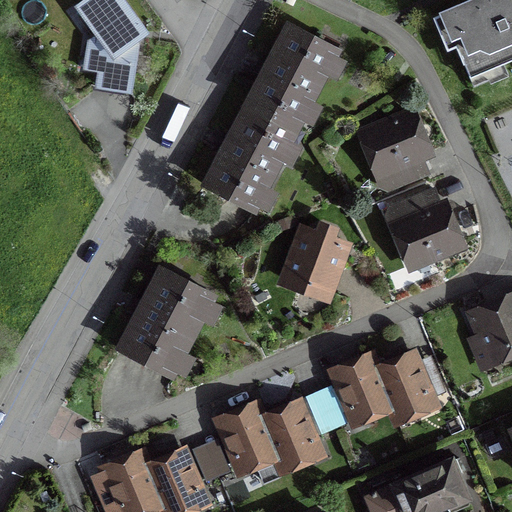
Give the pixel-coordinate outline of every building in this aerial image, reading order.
[(149,35),(123,0),(86,0),(77,7),(114,59),(149,35)] [(511,0),(478,0),(432,20),(445,53),(455,49),(462,67),(478,60),(488,64),(511,53),(511,0)] [(337,52),(287,26),(268,61),(271,62),(265,73),(263,72),(245,106),(293,131),(299,120),(300,121),(310,103),(308,102),(319,81),(321,82),(337,52)] [(288,144),(287,143),(293,131),(245,106),(227,141),(229,142),(223,153),(221,152),(203,187),(252,213),(268,183),(266,182),(277,160),(279,161),(288,144)] [(394,168),(400,184),(426,173),(419,158),(426,155),(410,115),(361,135),(378,175),(394,168)] [(393,228),(410,267),(458,247),(442,207),(439,209),(433,192),(407,203),(413,219),(393,228)] [(308,288),(325,294),(341,250),(339,245),(329,242),(332,232),(320,228),(316,237),(307,233),(301,235),(283,284),(307,292),(308,288)] [(212,297),(159,269),(141,304),(145,306),(139,317),(135,315),(117,350),(118,351),(170,378),(186,348),(184,347),(195,326),(197,327),(212,297)] [(511,297),(470,316),(490,361),(511,351),(511,297)] [(432,406),(430,400),(441,395),(437,385),(426,390),(412,357),(376,372),(370,358),(369,359),(396,422),(432,406)] [(389,408),(395,422),(396,422),(369,359),(332,374),(353,423),(389,408)] [(254,408),(281,470),(318,455),(297,406),(261,421),(255,407),(254,408)] [(278,477),(281,471),(281,470),(254,408),(218,423),(238,472),(255,465),(263,484),(278,477)] [(327,420),(330,427),(343,422),(340,414),(327,420)] [(317,424),(320,432),(330,427),(327,420),(317,424)] [(87,424),(79,428),(82,433),(90,429),(87,424)] [(140,456),(163,511),(182,511),(203,503),(182,454),(146,470),(140,456)] [(144,511),(159,505),(162,511),(163,511),(140,456),(103,472),(118,507),(106,511),(144,511)] [(213,468),(216,476),(227,471),(224,463),(213,468)] [(454,511),(469,506),(450,463),(374,495),(373,493),(370,495),(370,497),(365,499),(370,511),(454,511)] [(201,473),(204,481),(216,476),(213,468),(201,473)]
